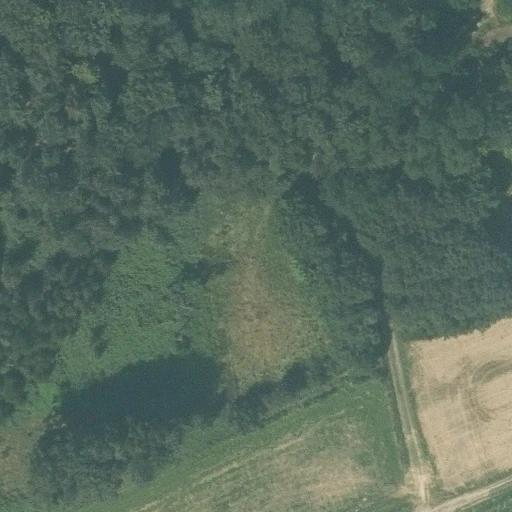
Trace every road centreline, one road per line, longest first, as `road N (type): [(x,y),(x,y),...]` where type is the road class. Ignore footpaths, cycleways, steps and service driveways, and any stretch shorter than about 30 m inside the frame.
road 1 (track): [(511,122),(408,140),(250,129),(0,129)]
road 2 (track): [(308,133),(353,224),(433,511)]
road 3 (track): [(388,137),(477,0)]
